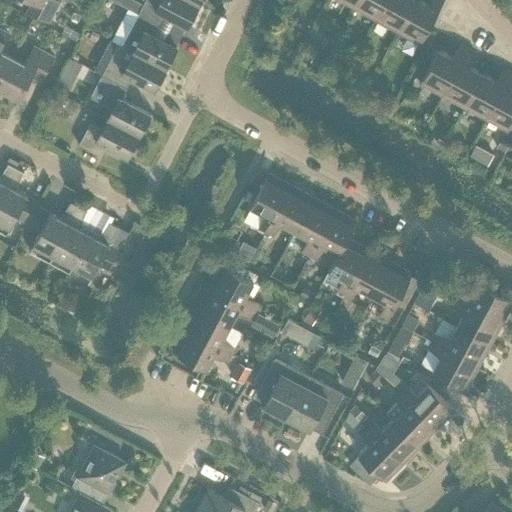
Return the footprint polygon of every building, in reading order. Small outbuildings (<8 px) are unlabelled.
[(55,0),(32,0),(27,10),(49,22),(60,2),(55,0)] [(188,26),(199,4),(190,0),(145,0),(139,13),(160,24),(165,14),(188,26)] [(357,0),(354,7),(375,19),(386,0),(357,0)] [(386,0),(375,19),(397,31),(414,0),(386,0)] [(419,0),(414,0),(397,31),(419,43),(442,0),(432,0),(430,5),(419,0)] [(154,35),(160,24),(139,13),(127,35),(122,45),(166,68),(177,47),(154,35)] [(0,80),(12,58),(0,51),(0,50),(9,33),(0,28),(0,80)] [(166,68),(122,45),(119,43),(102,75),(127,88),(132,77),(155,89),(166,68)] [(419,83),(441,95),(467,48),(460,44),(452,57),(438,49),(419,83)] [(25,64),(12,58),(0,80),(0,95),(2,96),(5,91),(19,98),(32,73),(42,79),(54,56),(34,46),(25,64)] [(475,52),(467,48),(441,95),(463,107),(482,73),(467,65),(475,52)] [(496,81),(482,73),(463,107),(485,119),(511,71),(503,67),(496,81)] [(511,87),(511,72),(511,71),(485,119),(507,130),(511,121),(511,89),(511,87)] [(63,72),(55,87),(66,93),(74,79),(63,72)] [(121,98),(127,88),(102,75),(90,96),(111,107),(106,117),(140,135),(151,114),(121,98)] [(129,156),(140,135),(106,117),(101,128),(90,122),(79,144),(100,155),(106,144),(129,156)] [(0,197),(16,167),(8,163),(0,175),(0,197)] [(16,215),(29,222),(37,206),(39,202),(16,190),(24,172),(16,167),(0,197),(0,230),(6,234),(16,215)] [(265,231),(290,184),(268,172),(250,206),(265,214),(257,227),(265,231)] [(280,222),(294,230),(312,196),(290,184),(265,231),(273,235),(280,222)] [(301,251),(309,255),(334,208),(312,196),(294,230),(308,237),(301,251)] [(29,222),(27,226),(39,232),(29,250),(49,261),(79,206),(71,201),(60,218),(37,206),(29,222)] [(87,210),(79,206),(49,261),(69,272),(89,233),(79,228),(87,210)] [(338,253),(346,237),(356,219),(334,208),(309,255),(316,259),(323,246),(338,253)] [(89,233),(69,272),(89,282),(99,264),(108,269),(128,232),(110,222),(99,239),(89,233)] [(258,233),(247,228),(237,248),(248,254),(258,233)] [(346,237),(338,253),(328,271),(342,278),(335,292),(342,296),(368,249),(346,237)] [(368,249),(342,296),(350,300),(357,287),(372,294),(390,261),(368,249)] [(390,261),(372,294),(386,302),(379,316),(386,320),(395,303),(410,277),(412,272),(390,261)] [(208,285),(255,310),(259,303),(245,295),(253,281),(240,274),(219,263),(208,285)] [(410,277),(395,303),(403,308),(418,281),(410,277)] [(459,289),(455,297),(502,322),(511,303),(511,298),(480,282),(472,296),(459,289)] [(208,285),(196,307),(230,325),(237,311),(251,318),(255,310),(208,285)] [(502,322),(455,297),(450,304),(464,311),(456,326),(490,344),(502,322)] [(196,307),(184,329),(231,354),(235,346),(222,339),(230,325),(196,307)] [(277,338),(283,327),(259,314),(253,325),(277,338)] [(288,319),(282,330),(293,336),(299,324),(288,319)] [(478,366),(490,344),(456,326),(448,340),(435,333),(431,340),(478,366)] [(227,362),(231,354),(184,329),(172,351),(206,369),(214,354),(227,362)] [(395,335),(387,350),(397,356),(405,341),(395,335)] [(466,388),(478,366),(431,340),(427,348),(440,355),(432,370),(466,388)] [(372,345),(369,351),(376,355),(379,349),(372,345)] [(286,417),(304,384),(291,377),(296,367),(275,356),(261,383),(272,388),(263,405),(286,417)] [(251,368),(239,361),(230,376),(243,383),(251,368)] [(347,371),(342,381),(353,386),(358,377),(347,371)] [(304,384),(286,417),(309,429),(318,413),(329,419),(343,392),(322,381),(316,391),(304,384)] [(399,390),(437,427),(455,409),(427,383),(416,394),(405,384),(399,390)] [(437,427),(399,390),(393,396),(404,407),(393,418),(420,445),(437,427)] [(403,463),(420,445),(393,418),(381,430),(370,419),(364,425),(403,463)] [(385,481),(403,463),(364,425),(358,432),(369,442),(358,454),(385,481)] [(80,492),(102,504),(108,493),(126,461),(94,444),(77,476),(71,487),(80,492)] [(194,511),(254,511),(259,503),(229,486),(223,496),(207,488),(194,511)] [(109,511),(111,509),(102,504),(80,492),(68,511),(109,511)] [(509,511),(492,500),(483,511),(509,511)]
